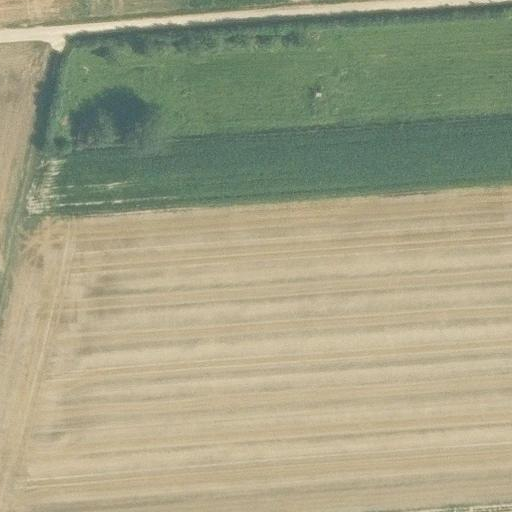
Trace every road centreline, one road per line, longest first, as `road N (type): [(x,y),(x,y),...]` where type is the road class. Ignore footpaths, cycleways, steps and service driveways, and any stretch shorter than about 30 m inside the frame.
road 1 (track): [(511,2),(0,39)]
road 2 (track): [(0,326),(60,34)]
